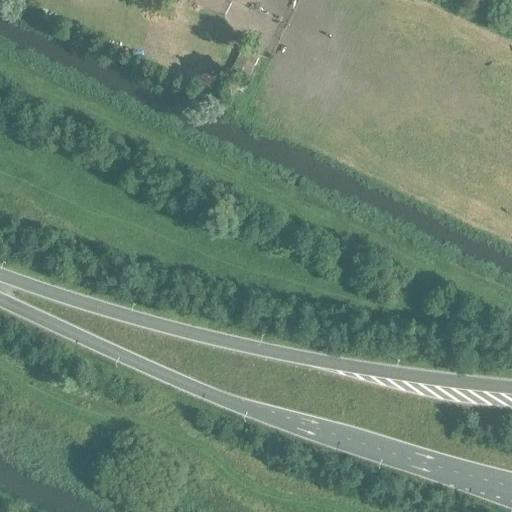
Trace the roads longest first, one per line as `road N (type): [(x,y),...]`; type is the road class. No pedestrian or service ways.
road 1 (primary): [(0,299),(251,410),(511,488)]
road 2 (primary): [(511,391),(292,357),(134,321),(0,277)]
